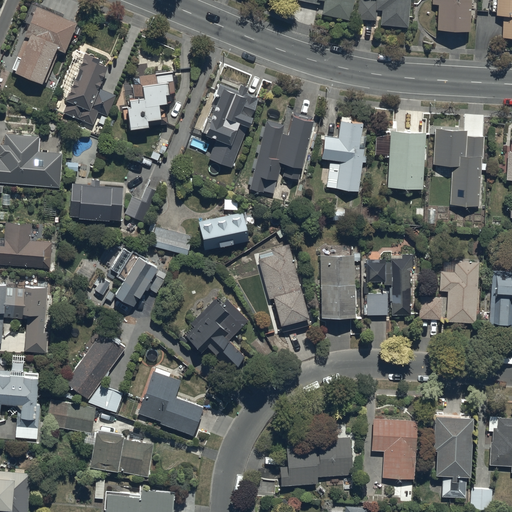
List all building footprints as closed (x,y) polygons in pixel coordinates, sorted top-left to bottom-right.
[(308,0),(322,3),(321,12),(349,17),(352,0),(308,0)] [(410,0),(355,0),(354,17),(376,18),(377,9),(381,9),(380,23),(409,25),(410,0)] [(433,0),(433,5),(438,6),(437,30),(470,31),(470,0),(433,0)] [(511,0),(497,0),(497,16),(503,16),(502,38),(511,38),(511,0)] [(78,23),(31,5),(24,22),(30,25),(13,69),(17,70),(15,73),(43,84),(56,50),(66,54),(78,23)] [(101,60),(84,53),(65,98),(69,100),(63,113),(93,125),(98,113),(102,115),(99,122),(104,125),(117,96),(99,88),(108,67),(99,64),(101,60)] [(129,119),(130,130),(149,128),(149,126),(168,124),(165,102),(177,101),(173,71),(139,76),(140,82),(132,83),(135,101),(130,101),(131,108),(123,109),(124,120),(129,119)] [(209,159),(232,168),(259,98),(247,93),(248,89),(240,86),(238,91),(220,84),(201,133),(217,139),(209,159)] [(267,119),(267,121),(250,189),(263,192),(263,191),(273,193),(277,180),(278,180),(282,163),(286,164),(283,176),(300,180),(315,118),(293,113),(288,133),(283,132),(285,124),(267,119)] [(321,158),(330,159),(327,188),(359,192),(363,162),(366,163),(367,156),(363,156),(365,137),(361,136),(362,122),(351,120),(351,118),(340,116),(338,137),(320,134),(320,141),(323,141),(321,158)] [(434,130),(433,165),(451,166),(449,205),(480,206),(484,138),(467,137),(467,131),(434,130)] [(388,188),(424,189),(425,131),(390,131),(390,134),(388,134),(377,137),(376,156),(388,156),(388,188)] [(0,182),(59,188),(62,155),(38,153),(39,137),(5,134),(4,144),(0,144),(0,182)] [(160,138),(150,156),(157,159),(160,152),(163,154),(167,146),(163,144),(165,141),(160,138)] [(73,183),(70,217),(121,221),(124,187),(100,185),(101,181),(92,180),(91,185),(73,183)] [(141,200),(132,196),(125,213),(144,222),(157,190),(147,186),(141,200)] [(344,208),(331,208),(331,218),(344,218),(344,208)] [(243,213),(199,221),(205,251),(249,242),(243,213)] [(0,261),(48,266),(50,240),(29,238),(31,221),(5,219),(3,242),(0,241),(0,261)] [(192,237),(156,227),(156,225),(151,224),(149,231),(154,233),(151,245),(187,255),(192,237)] [(484,241),(472,240),(471,253),(483,254),(484,241)] [(269,300),(274,298),(283,332),(311,325),(290,244),(272,248),(272,250),(259,254),(260,257),(259,258),(269,300)] [(159,269),(133,251),(131,254),(125,250),(112,269),(118,274),(117,276),(124,280),(115,294),(110,291),(105,297),(112,302),(117,295),(134,306),(146,289),(148,290),(149,289),(157,294),(166,282),(157,276),(152,283),(150,282),(159,269)] [(411,313),(410,269),(414,266),(414,255),(401,255),(401,258),(391,258),(391,262),(385,262),(385,258),(366,259),(366,282),(384,281),(384,284),(391,284),(391,286),(389,287),(389,300),(391,300),(391,314),(411,313)] [(355,258),(321,258),(322,319),(355,318),(355,258)] [(440,291),(447,291),(447,322),(477,323),(478,281),(481,281),(481,262),(454,261),(454,263),(444,263),(444,271),(440,271),(440,291)] [(511,270),(491,270),(489,329),(511,329),(511,270)] [(103,294),(110,282),(103,278),(104,276),(100,274),(94,285),(97,287),(95,290),(103,294)] [(4,280),(0,280),(0,340),(0,341),(3,314),(26,316),(23,348),(46,351),(49,319),(45,319),(47,298),(48,298),(50,280),(34,279),(33,282),(22,281),(22,286),(4,284),(4,280)] [(363,305),(363,314),(389,314),(389,307),(387,307),(387,293),(366,293),(366,305),(363,305)] [(442,320),(443,297),(420,297),(419,319),(442,320)] [(249,320),(227,298),(220,305),(215,299),(191,324),(195,328),(186,337),(202,353),(208,347),(232,370),(245,357),(229,341),(249,320)] [(87,352),(65,381),(89,400),(99,386),(125,346),(118,341),(120,338),(112,332),(110,335),(100,328),(84,350),(87,352)] [(37,371),(0,368),(0,400),(15,401),(19,406),(19,410),(16,409),(14,435),(37,436),(40,403),(35,402),(37,371)] [(153,371),(138,413),(160,422),(160,423),(193,435),(203,407),(176,397),(181,381),(170,377),(171,374),(157,369),(156,372),(153,371)] [(89,400),(88,402),(118,412),(124,393),(99,386),(89,400)] [(95,405),(49,397),(44,423),(90,431),(95,405)] [(471,413),(433,412),(432,447),(435,447),(435,472),(442,472),(441,494),(464,495),(465,474),(470,474),(471,413)] [(511,469),(511,415),(499,415),(499,414),(488,413),(487,429),(492,429),(492,440),(490,439),(489,463),(511,464),(511,470),(511,469)] [(417,419),(372,416),(370,448),(383,449),(382,475),(413,477),(417,419)] [(124,435),(96,430),(90,468),(149,477),(154,446),(123,440),(124,435)] [(280,482),(316,479),(316,474),(353,471),(350,434),(317,436),(318,440),(284,443),(286,462),(278,463),(280,482)] [(27,511),(30,471),(0,468),(0,511),(27,511)] [(103,496),(104,477),(95,476),(94,496),(103,496)] [(105,490),(103,511),(170,511),(173,489),(140,486),(139,492),(105,490)] [(491,487),(470,486),(469,506),(491,507),(491,487)]
